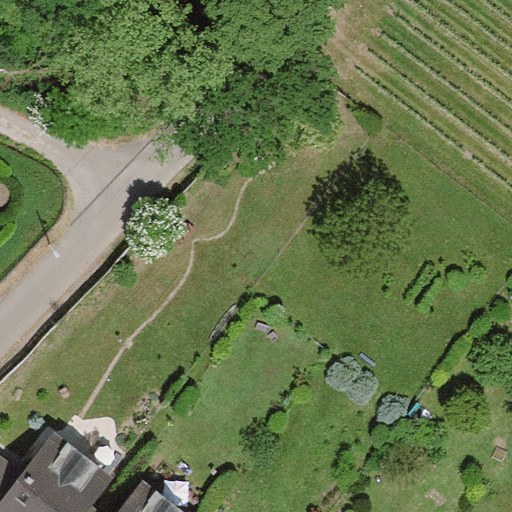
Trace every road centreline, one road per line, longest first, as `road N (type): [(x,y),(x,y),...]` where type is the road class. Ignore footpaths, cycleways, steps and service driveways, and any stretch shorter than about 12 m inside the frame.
road 1 (residential): [(309,0),(142,187)]
road 2 (residential): [(142,187),(0,336)]
road 3 (residential): [(142,187),(0,119)]
